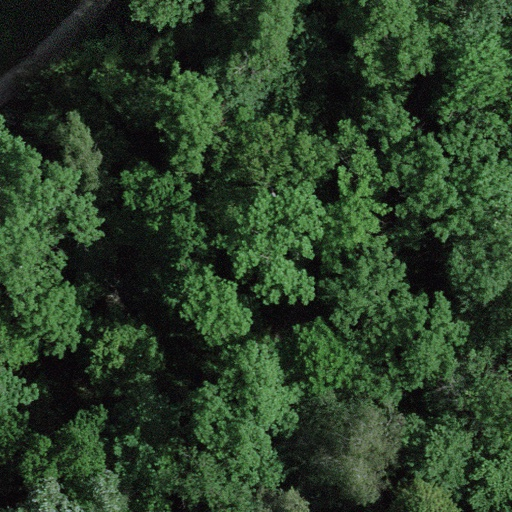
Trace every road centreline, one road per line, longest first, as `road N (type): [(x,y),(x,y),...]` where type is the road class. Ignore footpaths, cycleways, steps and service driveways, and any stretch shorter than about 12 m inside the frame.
road 1 (track): [(487,0),(180,511)]
road 2 (track): [(97,0),(49,60),(0,100)]
